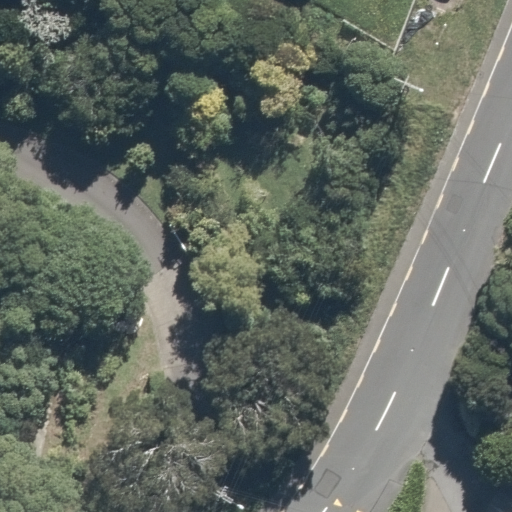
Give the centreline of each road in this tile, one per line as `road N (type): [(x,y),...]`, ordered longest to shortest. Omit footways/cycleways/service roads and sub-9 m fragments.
road 1 (residential): [(179,511),(209,469),(217,383),(190,297),(107,196),(0,158)]
road 2 (residential): [(325,511),(390,402),(511,125)]
